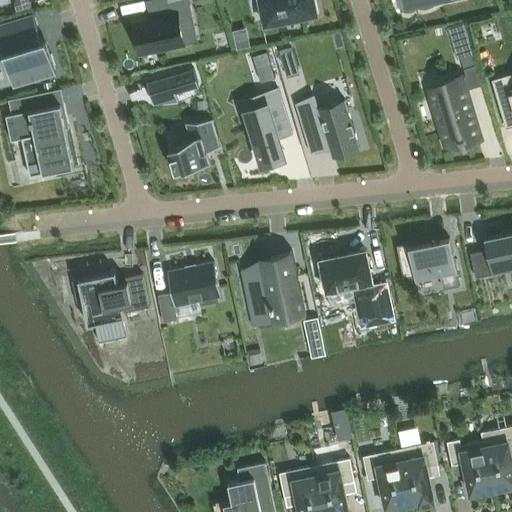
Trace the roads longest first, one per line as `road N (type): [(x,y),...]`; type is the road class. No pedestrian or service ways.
road 1 (residential): [(138,215),(413,182)]
road 2 (residential): [(77,0),(138,215)]
road 3 (residential): [(358,0),(413,182)]
